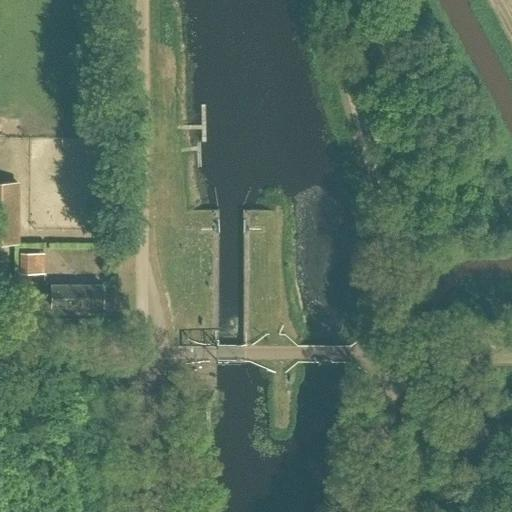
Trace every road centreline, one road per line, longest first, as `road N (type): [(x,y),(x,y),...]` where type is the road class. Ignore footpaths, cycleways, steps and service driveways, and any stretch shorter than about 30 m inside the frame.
road 1 (unclassified): [(0,351),(386,353)]
road 2 (unclassified): [(386,353),(383,224),(323,0)]
road 3 (unclassified): [(366,511),(386,353)]
road 4 (track): [(144,352),(151,511)]
road 5 (unclassified): [(386,353),(511,353)]
